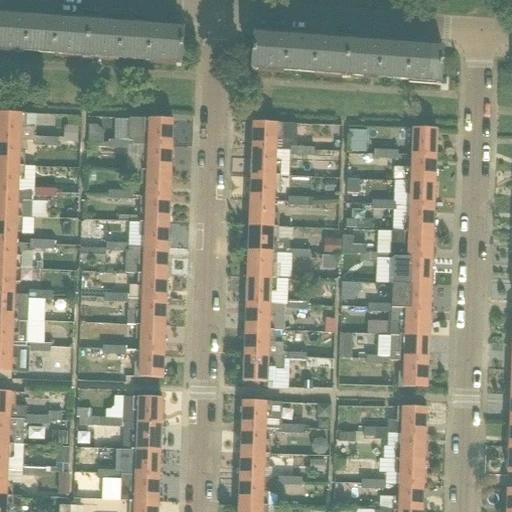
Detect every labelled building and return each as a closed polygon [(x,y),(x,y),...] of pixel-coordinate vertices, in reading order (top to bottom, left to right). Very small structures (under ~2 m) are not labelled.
[(0,54),(87,60),(89,24),(0,17),(0,54)] [(181,67),(184,31),(89,24),(87,60),(181,67)] [(252,73),(346,80),(349,43),(255,36),(252,73)] [(441,87),(443,50),(349,43),(346,80),(441,87)] [(20,142),(35,142),(35,137),(36,129),(25,129),(26,115),(0,114),(0,140),(20,141),(20,142)] [(172,147),(173,121),(144,120),(130,119),(130,121),(129,121),(128,140),(129,140),(129,141),(121,141),(121,150),(128,150),(134,150),(135,145),(148,146),(148,147),(172,147)] [(282,125),(253,124),(252,150),(276,151),(291,152),(290,156),(302,156),(303,148),(296,148),(297,125),(282,125)] [(105,143),(105,133),(98,126),(89,126),(89,143),(105,143)] [(66,142),(77,142),(78,128),(67,127),(66,142)] [(407,144),(412,144),(411,156),(436,157),(437,131),(407,129),(407,144)] [(349,140),(367,141),(367,132),(349,131),(349,140)] [(35,137),(35,142),(35,146),(47,146),(47,138),(35,137)] [(58,139),(47,138),(47,146),(58,147),(58,139)] [(0,140),(0,166),(24,167),(25,154),(20,154),(20,142),(20,141),(0,140)] [(111,141),(111,144),(110,149),(121,150),(121,141),(111,141)] [(134,150),(128,150),(127,171),(142,172),(171,173),(172,147),(148,147),(148,146),(135,145),(134,150)] [(303,148),(302,156),(314,157),(314,149),(303,148)] [(251,176),(280,177),(280,164),(276,164),(276,151),(252,150),(251,176)] [(374,159),(386,159),(386,151),(374,151),(374,159)] [(398,160),(398,152),(386,151),(386,159),(398,160)] [(406,168),(406,182),(435,183),(436,157),(411,156),(411,168),(406,168)] [(19,181),(24,181),(24,167),(0,166),(0,192),(19,193),(19,181)] [(96,172),(88,172),(87,182),(96,182),(96,172)] [(170,199),(171,173),(142,172),(142,186),(147,186),(146,198),(170,199)] [(279,191),(280,177),(251,176),(250,202),(274,202),(275,191),(279,191)] [(347,194),(359,194),(359,181),(348,180),(347,194)] [(337,192),(337,181),(326,181),(325,192),(337,192)] [(410,208),(434,208),(435,183),(406,182),(405,195),(410,195),(410,208)] [(33,193),(19,193),(0,192),(0,217),(22,219),(32,219),(33,198),(45,198),(45,189),(33,188),(33,193)] [(45,189),(45,198),(56,199),(57,189),(45,189)] [(120,201),(121,192),(109,191),(109,200),(120,201)] [(133,192),(121,192),(120,201),(133,201),(133,192)] [(169,224),(170,199),(146,198),(146,210),(141,210),(140,223),(169,224)] [(301,208),(301,199),(288,198),(288,207),(301,208)] [(301,199),(301,208),(312,208),(312,199),(301,199)] [(384,211),(384,202),(372,201),(372,210),(384,211)] [(274,215),(274,202),(250,202),(249,227),(278,228),(279,215),(274,215)] [(396,211),(396,207),(396,202),(384,202),(384,211),(395,211),(396,211)] [(410,208),(409,219),(403,219),(403,233),(433,234),(434,208),(410,208)] [(22,233),(22,219),(0,217),(0,243),(17,244),(18,232),(22,233)] [(356,229),(356,221),(346,220),(346,229),(356,229)] [(169,224),(140,223),(140,237),(144,238),(144,249),(168,250),(169,224)] [(290,242),(277,241),(278,228),(249,227),(248,253),(272,254),(286,255),(286,250),(289,251),(290,242)] [(394,259),(432,260),(433,234),(403,233),(394,233),(393,255),(382,254),(382,262),(394,263),(394,259)] [(343,237),(342,255),(366,256),(366,254),(366,246),(353,245),(353,237),(343,237)] [(341,256),(341,240),(325,240),(324,256),(341,256)] [(30,249),(42,250),(43,241),(31,241),(30,249)] [(43,241),(42,250),(54,250),(55,242),(43,241)] [(0,243),(0,269),(20,271),(21,257),(17,257),(17,244),(0,243)] [(118,244),(108,244),(106,244),(106,249),(106,252),(118,252),(118,244)] [(130,244),(118,244),(118,252),(126,252),(126,274),(129,274),(138,275),(167,276),(168,250),(144,249),(130,249),(130,244)] [(106,252),(106,249),(80,248),(79,262),(105,263),(106,252)] [(286,260),(300,260),(300,251),(289,251),(286,250),(286,255),(286,260)] [(310,251),(300,251),(300,260),(310,261),(310,256),(310,251)] [(277,267),(273,267),(272,254),(248,253),(247,279),(276,280),(277,267)] [(382,262),(382,254),(366,254),(366,256),(366,262),(382,262)] [(394,259),(394,263),(394,284),(431,286),(432,260),(394,259)] [(20,271),(0,269),(0,295),(16,296),(16,284),(20,285),(20,271)] [(138,275),(138,286),(130,286),(129,295),(129,300),(141,301),(166,302),(167,276),(138,275)] [(276,280),(247,279),(246,305),(270,306),(270,305),(271,294),(276,294),(276,280)] [(392,285),(392,305),(392,310),(430,312),(431,286),(394,284),(392,284),(392,285)] [(41,301),(41,292),(30,292),(29,292),(29,297),(30,296),(29,300),(41,301)] [(41,292),(41,301),(52,301),(53,293),(41,292)] [(105,303),(116,304),(116,295),(105,294),(105,303)] [(0,321),(29,323),(29,300),(30,296),(29,297),(16,296),(0,295),(0,321)] [(129,300),(129,295),(128,295),(116,295),(116,304),(129,304),(129,300)] [(166,302),(141,301),(129,300),(129,304),(128,325),(137,325),(137,326),(165,327),(166,302)] [(246,305),(245,331),(275,332),(284,332),(284,310),(297,310),(297,302),(285,301),(284,305),(270,305),(270,306),(246,305)] [(297,302),(297,310),(308,311),(309,302),(297,302)] [(380,313),(380,305),(369,304),(369,309),(369,313),(380,313)] [(380,305),(380,314),(388,314),(392,314),(392,310),(392,305),(380,305)] [(430,312),(392,310),(392,314),(391,336),(429,337),(430,312)] [(336,320),(326,319),(325,334),(335,334),(336,320)] [(28,344),(29,323),(0,321),(0,347),(13,348),(27,348),(27,344),(28,344)] [(141,340),(141,351),(141,352),(164,353),(165,327),(137,326),(136,340),(141,340)] [(268,358),(283,358),(283,353),(283,345),(275,344),(275,332),(245,331),(244,357),(268,358)] [(353,350),(353,335),(340,335),(340,349),(353,350)] [(389,356),(390,335),(380,335),(380,356),(389,356)] [(390,362),(404,362),(428,363),(429,337),(391,336),(390,357),(378,357),(377,365),(390,366),(390,362)] [(39,344),(28,344),(27,344),(27,348),(27,353),(39,353),(39,344)] [(39,344),(39,353),(51,353),(51,345),(39,344)] [(17,359),(12,359),(13,348),(0,347),(0,373),(17,374),(17,359)] [(114,355),(115,347),(103,347),(102,355),(114,355)] [(115,347),(114,355),(126,356),(127,351),(127,348),(115,347)] [(125,378),(135,378),(135,379),(163,380),(164,353),(141,352),(141,351),(127,351),(126,356),(125,378)] [(306,354),(296,354),(295,362),(306,363),(306,359),(306,354)] [(259,383),(268,383),(268,358),(244,357),(243,383),(246,383),(246,389),(259,389),(259,383)] [(366,365),(377,365),(378,357),(367,357),(366,365)] [(398,389),(427,389),(428,363),(404,362),(404,375),(399,374),(398,389)] [(270,369),(271,389),(289,388),(288,368),(270,369)] [(0,419),(25,420),(25,417),(26,417),(27,417),(27,408),(15,408),(15,394),(0,393),(0,419)] [(162,426),(163,399),(124,398),(123,419),(123,424),(162,426)] [(280,404),(243,402),(242,428),(266,429),(266,428),(280,429),(279,434),(291,435),(292,426),(280,425),(280,404)] [(426,436),(427,410),(397,408),(397,422),(387,422),(387,429),(376,429),(376,438),(388,438),(388,434),(396,435),(426,436)] [(25,417),(25,420),(25,425),(37,425),(38,420),(38,417),(27,417),(26,417),(25,417)] [(48,426),(48,422),(48,418),(38,417),(38,420),(37,425),(48,426)] [(99,427),(99,418),(92,418),(92,419),(80,419),(79,426),(99,427)] [(111,428),(111,419),(99,418),(99,427),(111,428)] [(0,444),(24,446),(25,425),(25,420),(0,419),(0,444)] [(123,428),(123,445),(122,450),(161,452),(162,426),(123,424),(123,419),(111,419),(111,428),(123,428)] [(329,430),(329,420),(319,420),(319,430),(329,430)] [(304,426),(292,426),(291,435),(303,435),(304,426)] [(241,454),(270,455),(270,443),(266,443),(266,429),(242,428),(241,454)] [(364,437),(376,438),(376,429),(364,429),(364,437)] [(53,432),(52,445),(67,446),(68,433),(53,432)] [(355,443),(355,434),(339,433),(338,443),(355,443)] [(396,435),(395,461),(425,462),(426,436),(396,435)] [(325,455),(328,450),(327,443),(321,439),(315,441),(311,447),(313,453),(318,457),(325,455)] [(0,470),(8,471),(23,472),(23,467),(24,446),(0,444),(0,470)] [(56,466),(68,466),(68,448),(56,448),(56,466)] [(160,477),(161,452),(122,450),(120,450),(120,464),(121,464),(120,472),(120,476),(160,477)] [(240,480),(264,481),(265,470),(269,470),(270,455),(241,454),(240,480)] [(324,473),(325,461),(310,460),(310,472),(324,473)] [(395,461),(395,474),(392,473),(391,486),(400,486),(424,487),(425,462),(395,461)] [(35,477),(35,468),(23,467),(23,472),(22,477),(35,477)] [(46,468),(35,468),(35,477),(46,478),(46,468)] [(12,484),(7,483),(8,471),(0,470),(0,496),(11,497),(12,484)] [(109,480),(109,472),(98,471),(98,480),(109,480)] [(109,480),(120,480),(120,476),(120,472),(109,472),(109,480)] [(59,473),(59,474),(59,482),(58,495),(66,496),(67,473),(59,473)] [(160,477),(120,476),(120,480),(120,501),(129,502),(159,503),(160,477)] [(239,506),(268,507),(268,494),(278,494),(278,487),(290,487),(290,478),(278,477),(278,481),(264,481),(240,480),(239,506)] [(290,478),(290,487),(302,487),(302,479),(290,478)] [(374,490),(374,481),(362,481),(361,489),(374,490)] [(374,481),(374,490),(385,490),(385,482),(374,481)] [(394,499),(393,511),(395,511),(422,511),(424,487),(400,486),(400,499),(394,499)] [(21,511),(22,498),(11,498),(11,497),(0,496),(0,511),(21,511)] [(158,511),(159,503),(129,502),(128,511),(158,511)]
